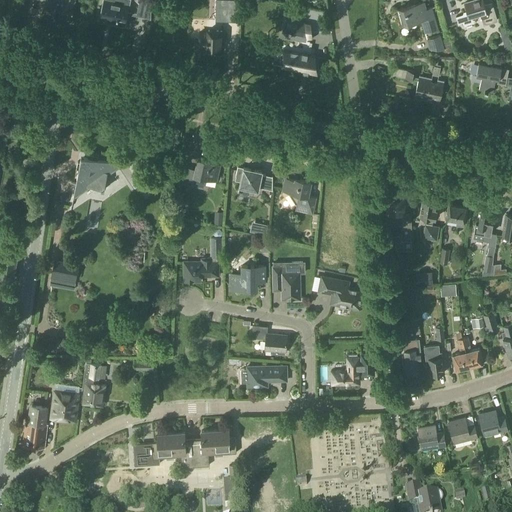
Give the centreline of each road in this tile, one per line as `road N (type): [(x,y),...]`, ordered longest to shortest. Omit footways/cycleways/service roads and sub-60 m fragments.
road 1 (secondary): [(1,473),(60,73)]
road 2 (residential): [(357,136),(60,73)]
road 3 (residential): [(313,408),(191,409),(130,419),(47,464)]
road 4 (residential): [(511,378),(467,396),(313,408)]
road 5 (residential): [(313,408),(309,330),(282,316),(190,303)]
road 6 (residential): [(511,171),(357,136)]
road 7 (residential): [(357,136),(341,0)]
